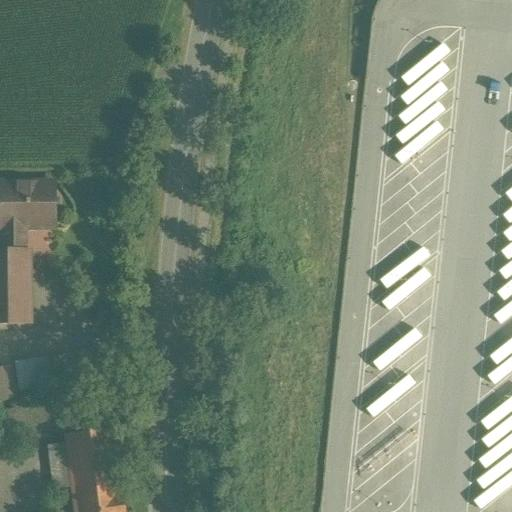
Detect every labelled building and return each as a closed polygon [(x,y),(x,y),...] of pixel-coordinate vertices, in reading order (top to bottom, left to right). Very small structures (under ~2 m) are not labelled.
[(55,183),(0,183),(0,228),(4,228),(24,228),(55,228),(55,183)] [(24,228),(4,228),(4,252),(24,251),(24,228)] [(4,252),(0,251),(0,325),(31,325),(30,251),(24,251),(4,252)] [(47,358),(16,362),(20,390),(51,385),(47,358)] [(0,402),(15,401),(10,367),(0,368),(0,402)] [(25,406),(0,413),(0,450),(35,440),(25,406)] [(115,430),(65,436),(66,444),(48,446),(53,490),(72,488),(121,482),(115,430)] [(125,511),(121,482),(72,488),(74,511),(125,511)]
